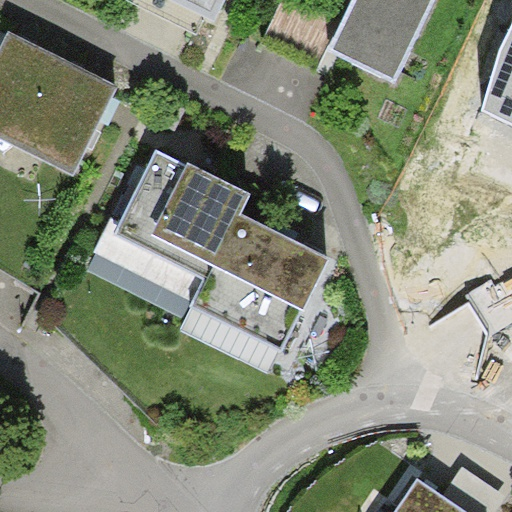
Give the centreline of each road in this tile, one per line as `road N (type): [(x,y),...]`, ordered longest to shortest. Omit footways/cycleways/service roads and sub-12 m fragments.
road 1 (residential): [(399,380),(329,168),(299,138),(246,106),(43,0)]
road 2 (residential): [(399,380),(297,434),(197,511)]
road 3 (residential): [(131,461),(0,333)]
road 4 (residential): [(131,461),(55,496),(0,485)]
road 5 (residential): [(511,435),(399,380)]
